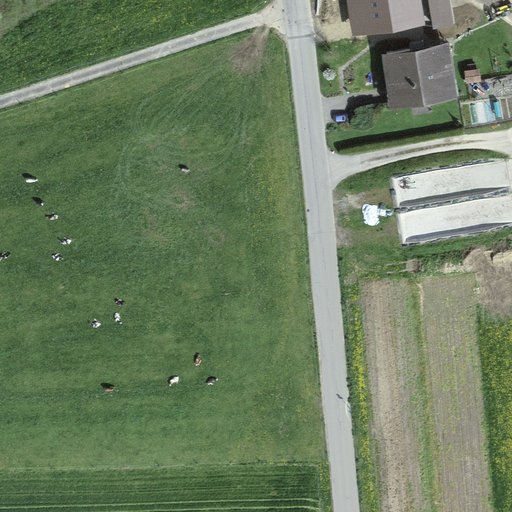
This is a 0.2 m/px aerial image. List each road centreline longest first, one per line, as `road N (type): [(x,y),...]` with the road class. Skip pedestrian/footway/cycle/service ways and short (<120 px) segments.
road 1 (unclassified): [(298,0),(347,511)]
road 2 (track): [(299,5),(0,103)]
